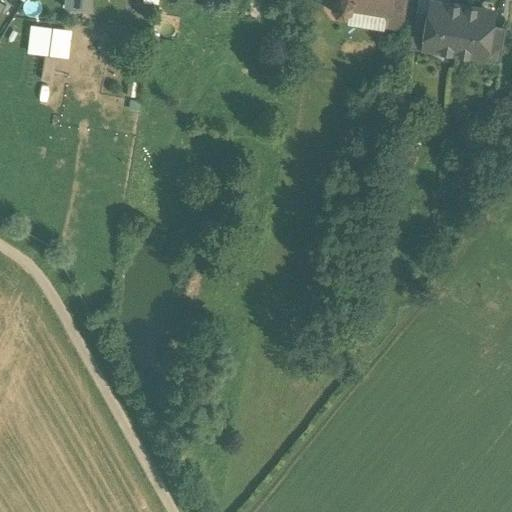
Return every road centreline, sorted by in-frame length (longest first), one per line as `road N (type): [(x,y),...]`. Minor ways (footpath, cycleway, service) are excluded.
road 1 (track): [(262,511),(511,175)]
road 2 (track): [(0,252),(32,272),(58,303),(173,511)]
